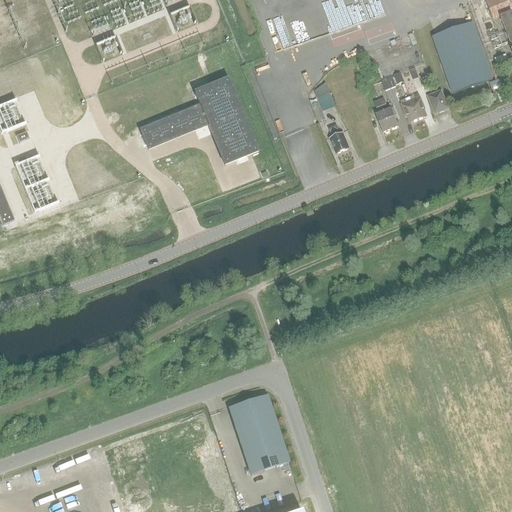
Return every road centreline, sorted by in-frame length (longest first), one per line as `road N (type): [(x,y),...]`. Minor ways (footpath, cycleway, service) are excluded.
road 1 (secondary): [(0,308),(135,267),(511,109)]
road 2 (unclassified): [(324,511),(277,368),(0,467)]
road 3 (track): [(511,184),(260,283),(247,296)]
